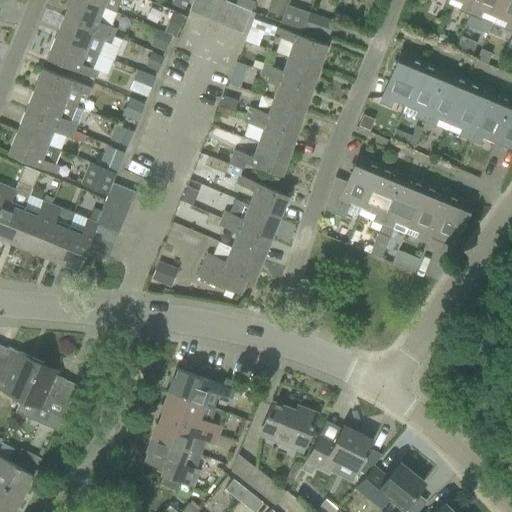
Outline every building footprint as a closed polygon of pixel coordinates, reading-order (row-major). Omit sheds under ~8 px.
[(84,0),(69,0),(63,16),(113,37),(116,29),(109,26),(115,12),(103,7),(84,0)] [(84,0),(103,7),(115,12),(120,0),(125,0),(127,1),(127,0),(84,0)] [(174,0),(172,5),(182,9),(185,0),(174,0)] [(192,0),(188,13),(199,17),(204,0),(192,0)] [(209,21),(217,0),(204,0),(199,17),(209,21)] [(220,25),(228,3),(219,0),(217,0),(209,21),(220,25)] [(237,0),(235,6),(239,7),(250,11),(253,2),(247,0),(237,0)] [(283,0),(271,0),(267,12),(281,16),(286,1),(283,0)] [(470,14),(475,0),(449,0),(448,4),(470,14)] [(497,11),(501,0),(475,0),(470,14),(491,23),(497,11)] [(511,31),(511,0),(501,0),(497,11),(491,23),(504,28),(511,31)] [(235,6),(228,3),(220,25),(231,29),(239,7),(235,6)] [(242,33),(250,11),(239,7),(231,29),(242,33)] [(300,11),(294,26),(303,30),(309,15),(300,11)] [(172,14),(164,33),(176,38),(184,19),(172,14)] [(309,15),(303,30),(325,38),(331,23),(309,15)] [(113,37),(63,16),(54,37),(86,50),(98,55),(104,41),(110,44),(113,37)] [(292,42),(287,56),(319,67),(326,45),(254,20),(246,43),(258,48),(262,36),(273,36),(292,42)] [(150,46),(165,52),(170,37),(155,31),(150,46)] [(98,55),(86,50),(54,37),(45,59),(95,79),(98,71),(92,69),(98,55)] [(476,45),(460,39),(456,49),(471,56),(476,45)] [(479,52),(476,60),(486,65),(490,56),(479,52)] [(157,72),(163,57),(151,53),(145,67),(157,72)] [(408,99),(423,63),(400,54),(379,102),(390,107),(395,94),(408,99)] [(261,72),(311,89),(319,67),(287,56),(282,71),(264,64),(261,72)] [(254,61),(252,68),(261,72),(264,64),(254,61)] [(236,63),(231,74),(242,78),(247,67),(236,63)] [(408,99),(402,113),(414,118),(425,122),(426,121),(446,73),(423,63),(408,99)] [(33,90),(65,103),(75,107),(81,93),(88,96),(91,88),(42,68),(33,90)] [(146,98),(155,78),(137,71),(129,90),(146,98)] [(273,100),(304,110),(311,89),(261,72),(258,79),(277,86),(273,100)] [(446,73),(426,121),(435,124),(440,113),(452,118),(467,82),(446,73)] [(467,82),(452,118),(465,123),(459,136),(469,140),(489,91),(467,82)] [(24,111),(74,131),(77,124),(70,121),(75,107),(65,103),(33,90),(24,111)] [(489,91),(469,140),(478,143),(483,129),(497,134),(502,121),(511,124),(511,100),(489,91)] [(238,102),(222,96),(218,105),(229,109),(235,111),(238,102)] [(136,122),(144,105),(129,98),(122,116),(136,122)] [(296,132),(304,110),(273,100),(268,113),(250,107),(247,115),(296,132)] [(229,109),(218,105),(215,114),(226,118),(229,109)] [(15,132),(47,145),(53,132),(71,139),(74,131),(24,111),(15,132)] [(249,124),(244,138),(257,143),(289,154),(296,132),(247,115),(244,122),(249,124)] [(497,134),(494,142),(506,147),(511,132),(511,124),(502,121),(497,134)] [(115,125),(110,139),(127,146),(132,132),(115,125)] [(416,126),(412,136),(418,138),(422,128),(416,126)] [(15,132),(6,154),(57,175),(60,166),(56,164),(61,151),(47,145),(15,132)] [(233,152),(228,165),(242,169),(244,163),(281,176),(289,154),(257,143),(252,157),(233,150),(233,152)] [(115,174),(124,153),(107,146),(98,167),(115,174)] [(200,154),(192,172),(200,175),(207,157),(200,154)] [(334,177),(323,210),(324,210),(325,209),(335,213),(338,206),(360,215),(380,166),(356,157),(346,182),(334,177)] [(107,194),(112,183),(115,174),(98,167),(88,163),(79,185),(106,196),(107,194)] [(403,176),(380,166),(360,215),(381,224),(403,176)] [(238,176),(235,184),(254,192),(249,206),(279,218),(288,196),(238,176)] [(381,224),(377,233),(387,237),(391,228),(403,233),(423,185),(403,176),(402,176),(381,224)] [(0,237),(9,241),(23,207),(31,188),(17,182),(14,189),(0,183),(0,237)] [(134,192),(112,183),(107,194),(129,204),(134,192)] [(423,185),(403,233),(404,233),(415,238),(426,243),(429,235),(438,215),(447,194),(423,185)] [(184,187),(178,201),(192,207),(198,192),(184,187)] [(107,194),(106,196),(103,204),(125,213),(129,204),(107,194)] [(447,194),(438,215),(450,220),(458,199),(447,194)] [(458,199),(450,220),(461,225),(470,204),(458,199)] [(23,207),(9,241),(31,250),(50,205),(40,201),(36,212),(23,207)] [(99,214),(121,223),(125,213),(103,204),(99,214)] [(50,205),(31,250),(53,259),(67,225),(55,220),(60,209),(58,208),(50,205)] [(225,212),(222,219),(270,239),(277,222),(279,218),(249,206),(247,210),(243,219),(225,212)] [(95,225),(117,234),(121,223),(99,214),(95,223),(95,225)] [(438,215),(429,235),(441,240),(450,220),(438,215)] [(67,225),(53,259),(77,269),(83,255),(86,247),(91,235),(95,225),(95,223),(86,219),(81,231),(67,225)] [(222,219),(219,227),(237,234),(236,234),(231,248),(261,260),(267,247),(270,239),(222,219)] [(461,225),(450,220),(441,240),(453,245),(455,240),(461,225)] [(117,234),(95,225),(91,235),(113,244),(117,234)] [(86,247),(108,256),(113,244),(91,235),(86,247)] [(86,247),(83,255),(105,264),(108,256),(86,247)] [(207,253),(196,278),(239,295),(246,279),(252,282),(256,272),(261,260),(231,248),(226,260),(225,261),(207,253)] [(414,271),(419,258),(396,249),(391,263),(414,271)] [(159,262),(151,280),(164,285),(171,267),(159,262)] [(20,400),(38,361),(8,347),(7,348),(0,345),(0,384),(3,385),(0,392),(20,400)] [(38,361),(20,400),(20,401),(47,412),(42,423),(56,429),(76,386),(75,385),(64,381),(65,380),(62,378),(64,372),(38,361)] [(176,368),(167,392),(203,405),(206,406),(214,409),(219,395),(230,399),(233,389),(230,388),(222,385),(176,368)] [(167,392),(159,414),(219,437),(222,427),(200,420),(206,406),(167,392)] [(295,411),(271,402),(259,435),(301,451),(315,414),(296,406),(295,411)] [(219,437),(159,414),(150,438),(188,452),(193,438),(216,444),(219,437)] [(308,453),(305,460),(328,472),(334,460),(341,464),(341,462),(356,470),(365,474),(379,455),(367,449),(371,440),(342,425),(333,443),(317,435),(308,453)] [(150,438),(142,460),(161,467),(159,475),(162,476),(178,481),(195,487),(200,471),(196,470),(201,456),(188,452),(150,438)] [(20,450),(13,463),(32,474),(40,461),(20,450)] [(0,486),(20,497),(32,474),(13,463),(0,456),(0,486)] [(359,482),(355,486),(380,506),(388,497),(392,501),(402,509),(415,492),(423,483),(398,463),(385,478),(371,467),(365,474),(359,482)] [(257,469),(246,483),(275,504),(285,490),(257,469)] [(162,476),(158,486),(173,493),(178,481),(162,476)] [(224,490),(232,497),(240,503),(248,492),(232,480),(224,490)] [(0,511),(11,511),(20,497),(0,486),(0,511)] [(254,511),(262,503),(254,497),(248,492),(240,503),(252,511),(254,511)] [(338,511),(326,499),(318,507),(322,511),(338,511)] [(451,511),(442,503),(433,511),(451,511)]
